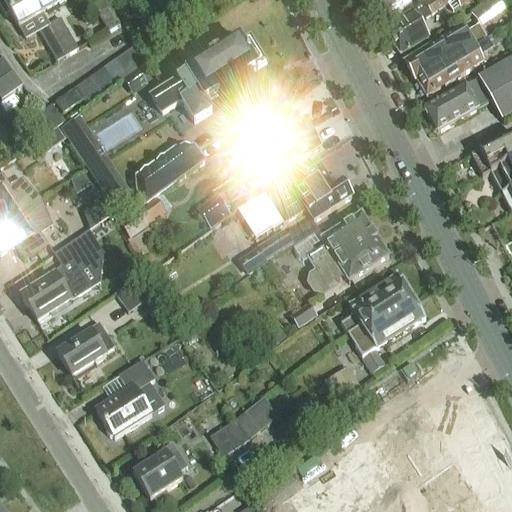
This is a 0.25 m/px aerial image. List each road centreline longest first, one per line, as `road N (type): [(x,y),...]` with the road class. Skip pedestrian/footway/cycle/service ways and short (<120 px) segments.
road 1 (secondary): [(511,378),(318,0)]
road 2 (residential): [(104,511),(0,346)]
road 3 (track): [(0,40),(40,98),(114,48)]
